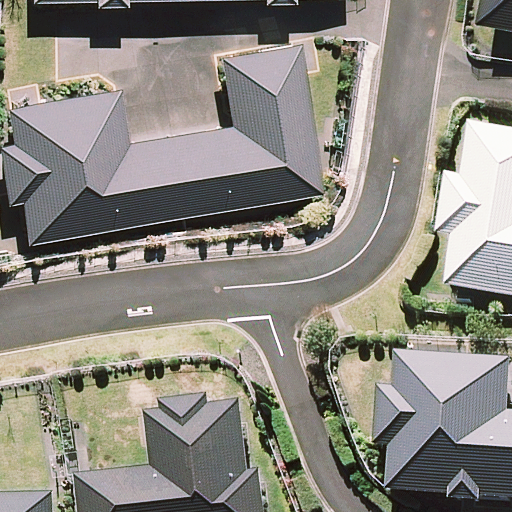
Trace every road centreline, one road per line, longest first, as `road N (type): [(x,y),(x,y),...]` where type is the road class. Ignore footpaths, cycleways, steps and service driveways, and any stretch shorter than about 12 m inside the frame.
road 1 (residential): [(263,283),(355,267),(372,247),(393,165),(416,0)]
road 2 (residential): [(0,323),(263,283)]
road 3 (residential): [(263,283),(315,444),(350,511)]
